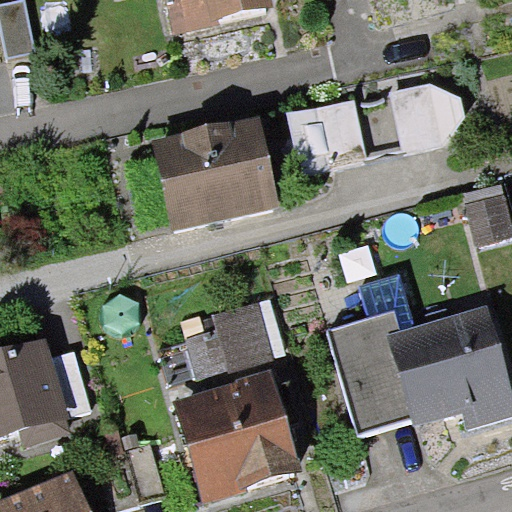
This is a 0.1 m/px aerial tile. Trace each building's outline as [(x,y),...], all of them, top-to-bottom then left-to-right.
[(269,0),(121,0),(122,1),(128,0),(159,0),(169,46),(275,25),(269,0)] [(359,0),(361,9),(411,0),(359,0)] [(28,4),(0,9),(0,36),(7,71),(40,65),(28,4)] [(434,90),(401,100),(415,150),(473,140),(470,114),(434,90)] [(364,105),(295,122),(307,174),(377,158),(364,105)] [(266,131),(156,155),(174,234),(283,210),(266,131)] [(473,210),(485,250),(511,242),(511,200),(511,198),(473,210)] [(262,310),(221,320),(234,373),(274,363),(262,310)] [(401,319),(340,338),(373,444),(429,427),(434,445),(511,421),(511,362),(497,314),(408,341),(401,319)] [(49,350),(0,365),(0,461),(73,438),(69,427),(104,417),(84,354),(53,363),(49,350)] [(281,387),(178,416),(204,511),(218,511),(309,487),(281,387)] [(92,511),(77,474),(0,505),(0,511),(92,511)]
